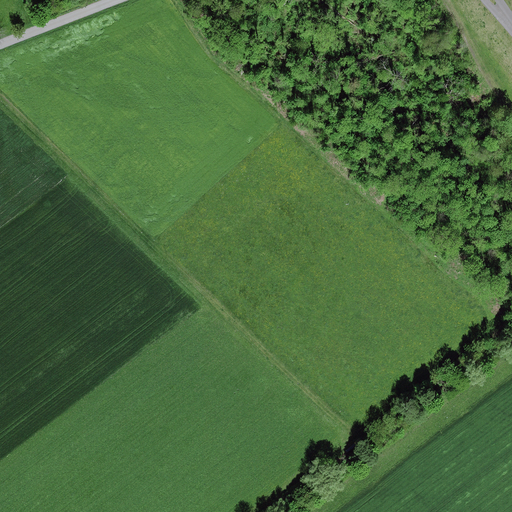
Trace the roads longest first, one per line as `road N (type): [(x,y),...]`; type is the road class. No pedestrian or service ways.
road 1 (track): [(0,99),(351,434)]
road 2 (track): [(511,120),(446,0)]
road 3 (unclassified): [(116,0),(0,45)]
